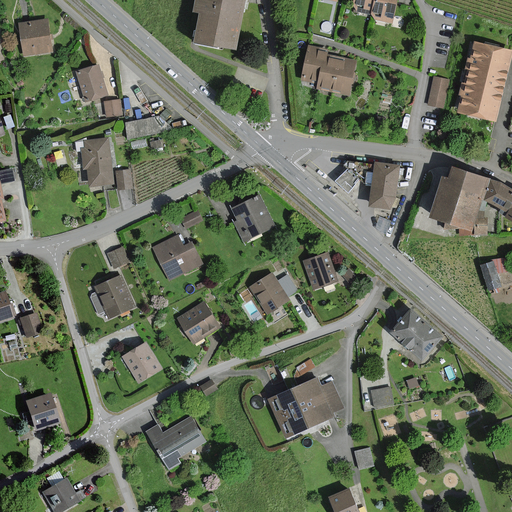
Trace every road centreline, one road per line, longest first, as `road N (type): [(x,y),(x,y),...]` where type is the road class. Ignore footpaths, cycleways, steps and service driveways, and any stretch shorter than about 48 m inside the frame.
road 1 (residential): [(104,428),(203,373),(357,319),(382,286)]
road 2 (residential): [(59,0),(242,160)]
road 3 (secondary): [(95,0),(264,148)]
road 4 (residential): [(50,245),(242,160)]
road 5 (residential): [(50,245),(104,428)]
road 6 (secondary): [(384,255),(511,368)]
road 7 (secondary): [(264,148),(384,255)]
road 8 (residential): [(423,0),(433,30),(413,153)]
road 9 (residential): [(280,143),(266,0)]
road 10 (residential): [(413,153),(280,143)]
